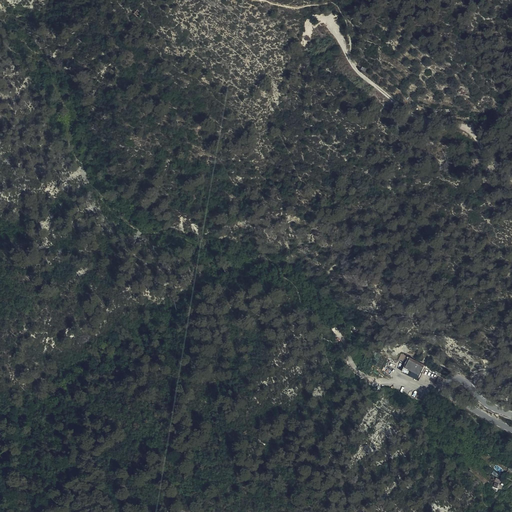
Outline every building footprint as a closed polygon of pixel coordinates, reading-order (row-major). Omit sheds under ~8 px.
[(133,13),(138,18),(142,14),(137,9),(133,13)] [(402,365),(421,373),(422,369),(404,361),(405,360),(402,359),(399,364),(402,365)] [(404,361),(422,369),(423,368),(405,360),(404,361)] [(419,376),(421,373),(402,365),(400,370),(417,377),(418,375),(419,376)] [(416,383),(419,376),(418,375),(417,377),(400,370),(398,375),(416,383)]
